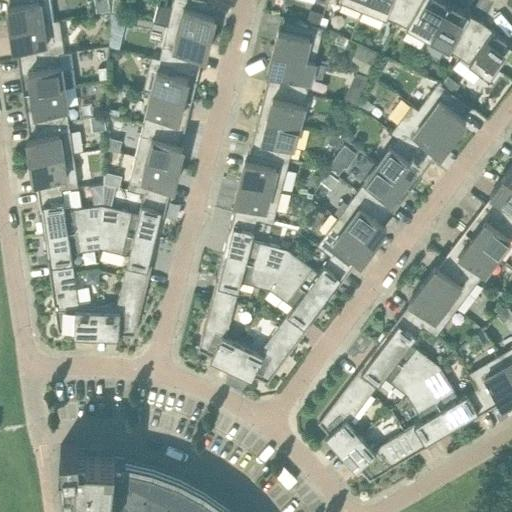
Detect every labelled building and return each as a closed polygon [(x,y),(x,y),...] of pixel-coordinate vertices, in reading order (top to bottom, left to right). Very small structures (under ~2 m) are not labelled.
[(9,0),(10,3),(13,25),(54,18),(51,0),(9,0)] [(208,33),(213,12),(216,0),(214,0),(173,0),(172,4),(158,3),(153,20),(167,23),(208,33)] [(396,20),(406,0),(365,0),(363,7),(396,20)] [(428,38),(448,1),(446,0),(406,0),(396,20),(428,38)] [(470,13),(448,1),(428,38),(459,55),(482,21),(470,14),(470,13)] [(113,11),(110,45),(120,47),(126,14),(113,11)] [(323,26),(319,25),(283,16),(275,49),(315,59),(323,26)] [(60,18),(54,19),(54,18),(13,25),(18,58),(59,52),(65,51),(60,18)] [(493,29),(482,21),(459,55),(486,75),(489,77),(508,51),(507,51),(511,43),(506,39),(506,38),(493,28),(493,29)] [(200,66),(208,33),(167,23),(159,56),(200,66)] [(307,92),(315,59),(275,49),(266,81),(307,92)] [(75,84),(73,67),(61,69),(59,52),(18,58),(23,92),(64,85),(75,84)] [(192,99),(200,66),(159,56),(159,57),(152,55),(144,88),(151,89),(192,99)] [(298,125),(307,92),(266,81),(258,114),(298,125)] [(471,105),(454,92),(438,81),(418,108),(411,103),(451,133),(471,105)] [(69,119),(64,85),(23,92),(28,125),(69,119)] [(184,132),(192,99),(151,89),(143,122),(184,132)] [(431,160),(451,133),(411,103),(391,130),(431,160)] [(290,157),(298,125),(258,114),(250,147),(290,157)] [(74,152),(69,119),(28,125),(33,159),(74,152)] [(176,165),(181,143),(184,132),(143,122),(135,155),(176,165)] [(411,187),(431,160),(391,130),(390,131),(397,136),(377,162),(411,187)] [(281,190),(290,157),(250,147),(241,180),(281,190)] [(79,186),(74,152),(33,159),(38,192),(62,188),(79,186)] [(168,198),(176,165),(135,155),(127,188),(144,192),(168,198)] [(390,214),(411,187),(377,162),(357,189),(390,214)] [(511,180),(505,175),(485,202),(511,223),(511,180)] [(273,223),(281,190),(241,180),(233,213),(257,219),(273,223)] [(101,226),(102,203),(65,209),(62,188),(38,192),(44,233),(101,226)] [(370,241),(384,223),(390,214),(357,189),(337,217),(370,241)] [(102,191),(102,201),(109,203),(112,193),(102,191)] [(158,239),(168,198),(144,192),(139,212),(102,203),(101,226),(158,239)] [(511,234),(511,223),(485,202),(464,229),(497,254),(511,234)] [(251,238),(257,219),(233,213),(222,253),(278,268),(288,248),(251,238)] [(350,268),(370,241),(337,217),(317,244),(330,254),(350,268)] [(74,273),(71,252),(100,247),(101,226),(44,233),(50,276),(74,273)] [(147,280),(158,239),(101,226),(100,247),(129,254),(124,275),(147,280)] [(497,254),(464,229),(444,256),(476,281),(497,254)] [(325,302),(350,268),(330,254),(318,270),(288,248),(278,268),(325,302)] [(269,288),(278,268),(222,253),(212,295),(235,301),(241,280),(269,288)] [(476,281),(444,256),(423,283),(456,308),(476,281)] [(300,337),(325,302),(278,268),(269,288),(292,305),(280,322),(300,337)] [(74,273),(50,276),(58,329),(74,330),(73,335),(96,336),(97,309),(80,308),(74,273)] [(115,310),(97,309),(96,336),(119,337),(119,332),(135,333),(147,280),(124,275),(115,310)] [(456,308),(423,283),(402,310),(422,325),(436,335),(456,308)] [(235,301),(212,295),(198,347),(212,354),(210,358),(231,368),(242,343),(226,336),(235,301)] [(410,341),(422,325),(402,310),(377,343),(423,379),(440,364),(410,341)] [(258,351),(242,343),(231,368),(251,377),(253,373),(267,380),(300,337),(280,322),(258,351)] [(423,379),(377,343),(351,377),(371,392),(384,376),(406,393),(423,379)] [(511,379),(511,345),(497,354),(511,379)] [(489,407),(511,393),(511,379),(497,354),(468,371),(477,386),(489,407)] [(453,428),(489,407),(477,386),(459,396),(440,364),(423,379),(453,428)] [(349,421),(371,392),(351,377),(318,420),(344,449),(361,434),(349,421)] [(416,450),(453,428),(423,379),(406,393),(422,418),(404,429),(416,450)] [(370,478),(416,450),(404,429),(372,448),(361,434),(344,449),(370,478)] [(144,466),(124,462),(125,456),(114,454),(102,454),(102,451),(79,449),(78,443),(60,445),(61,457),(63,457),(63,463),(59,463),(65,504),(62,511),(108,511),(109,507),(116,508),(116,511),(118,511),(230,511),(216,500),(199,489),(181,480),(163,472),(144,466)]
